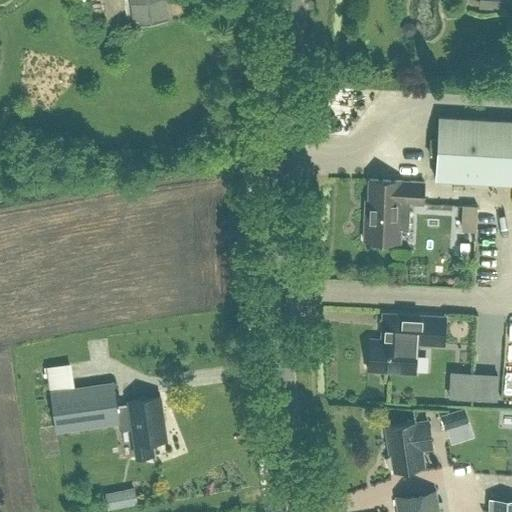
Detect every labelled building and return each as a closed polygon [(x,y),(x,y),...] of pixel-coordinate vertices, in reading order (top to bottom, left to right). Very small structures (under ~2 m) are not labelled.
[(129,0),(133,23),(167,18),(164,0),(129,0)] [(511,118),(438,115),(435,178),(511,182),(511,118)] [(409,226),(410,201),(423,202),(424,180),(369,178),(367,219),(366,239),(400,240),(400,225),(409,226)] [(464,226),(480,226),(480,201),(464,201),(464,226)] [(415,372),(417,341),(445,343),(446,316),(409,314),(383,312),(382,339),(370,338),(368,369),(415,372)] [(50,363),(53,386),(77,384),(74,361),(50,363)] [(482,364),(483,395),(499,394),(498,364),(482,364)] [(118,430),(132,428),(136,458),(155,455),(153,440),(166,438),(160,395),(128,399),(128,402),(117,403),(113,381),(50,390),(55,429),(117,421),(118,430)] [(427,419),(385,425),(387,444),(390,444),(391,453),(386,456),(387,465),(393,467),(393,469),(421,465),(419,449),(431,447),(427,419)] [(438,511),(439,511),(449,510),(445,488),(395,495),(397,511),(438,511)] [(511,511),(511,502),(487,502),(486,511),(511,511)]
